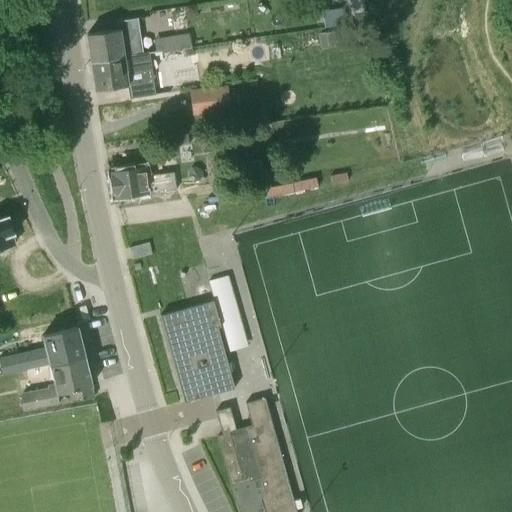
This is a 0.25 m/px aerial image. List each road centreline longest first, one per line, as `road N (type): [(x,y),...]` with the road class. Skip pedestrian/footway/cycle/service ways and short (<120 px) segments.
road 1 (residential): [(108,280),(60,0)]
road 2 (residential): [(184,511),(161,465),(108,280)]
